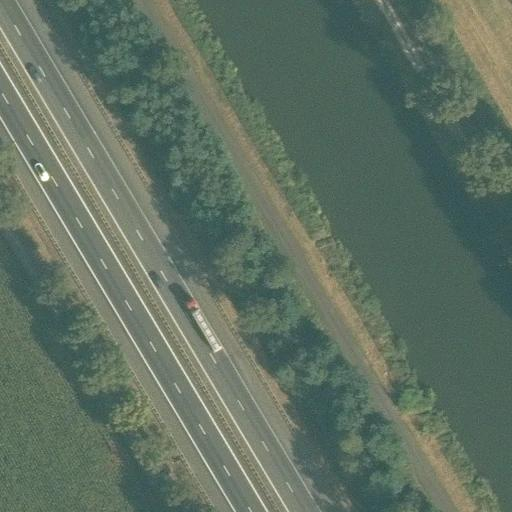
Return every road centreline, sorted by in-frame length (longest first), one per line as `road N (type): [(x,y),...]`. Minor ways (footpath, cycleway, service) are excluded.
road 1 (unclassified): [(447,511),(146,0)]
road 2 (motorway): [(301,511),(0,0)]
road 3 (motorway): [(0,97),(248,511)]
road 4 (unclassified): [(169,511),(0,222)]
road 5 (track): [(511,227),(374,0)]
